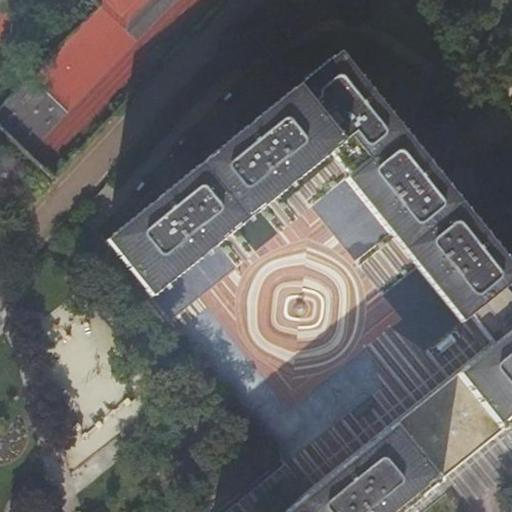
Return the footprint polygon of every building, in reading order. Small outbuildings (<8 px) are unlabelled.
[(270,203),(329,155),(386,109),(339,52),(105,241),(152,298),(227,238),(270,203)] [(72,144),(43,86),(0,106),(0,116),(25,167),(72,144)] [(511,266),(386,109),(329,155),(338,167),(347,178),(344,179),(406,255),(459,322),(466,317),(505,285),(511,279),(511,266)] [(511,331),(511,293),(505,285),(466,317),(492,349),(511,331)] [(461,374),(501,422),(511,413),(511,331),(492,349),(461,374)] [(461,374),(403,420),(443,470),(501,422),(461,374)] [(389,511),(443,470),(403,420),(287,511),(389,511)]
